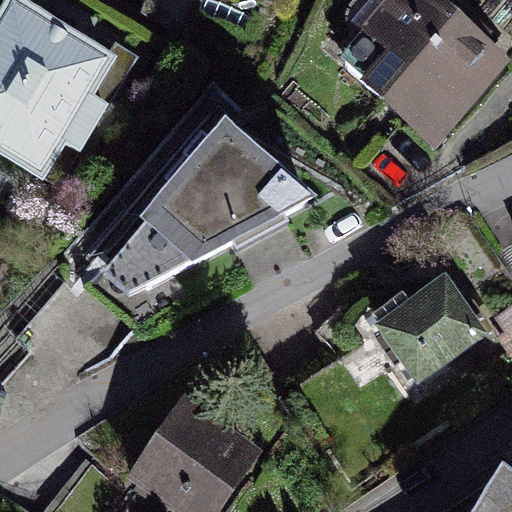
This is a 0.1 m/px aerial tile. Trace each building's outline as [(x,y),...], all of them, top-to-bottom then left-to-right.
[(511,73),(511,62),(412,0),(386,0),(355,31),(376,52),(351,76),(430,155),(511,73)] [(128,75),(16,13),(0,42),(0,167),(58,200),(128,75)] [(317,210),(223,118),(92,288),(141,323),(317,210)] [(461,271),(380,316),(423,393),(504,349),(461,271)] [(239,511),(269,466),(185,413),(134,492),(165,511),(239,511)] [(511,511),(511,480),(498,471),(470,511),(511,511)]
